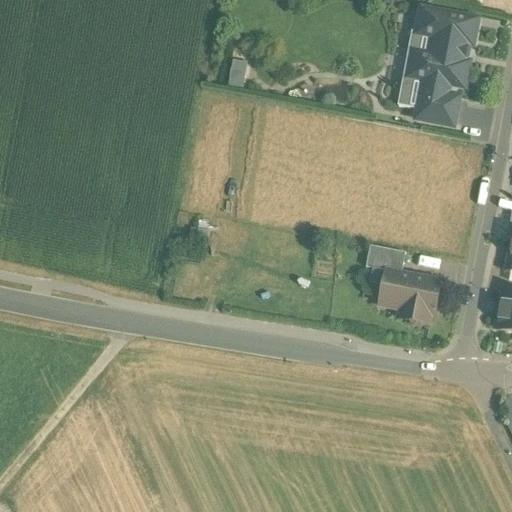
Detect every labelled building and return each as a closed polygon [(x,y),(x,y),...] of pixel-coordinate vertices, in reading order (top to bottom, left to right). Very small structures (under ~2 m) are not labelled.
[(477,24),(423,13),(418,36),(434,39),(430,59),(414,56),(410,80),(426,83),(423,96),(447,100),(447,99),(449,87),(465,90),(469,67),(465,66),(469,46),(473,47),(477,24)] [(247,66),(235,64),(231,87),(242,89),(247,66)] [(447,100),(423,96),(418,122),(453,129),(459,101),(447,99),(447,100)] [(406,256),(371,249),(367,270),(388,275),(388,274),(402,277),(406,256)] [(402,277),(388,274),(388,275),(382,309),(400,313),(399,321),(412,323),(415,328),(421,329),(426,326),(430,327),(432,319),(434,320),(440,284),(402,277)] [(511,297),(502,296),(496,331),(511,334),(511,297)]
